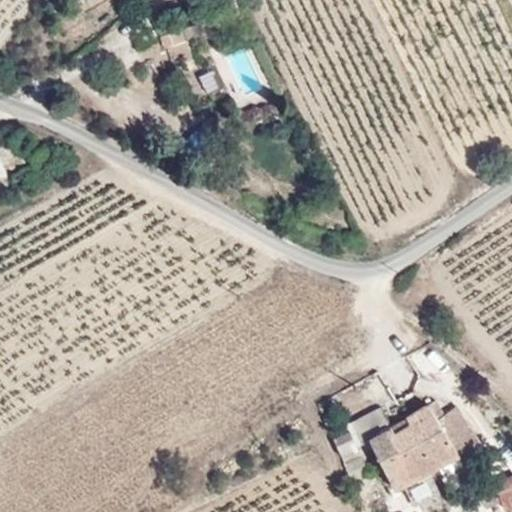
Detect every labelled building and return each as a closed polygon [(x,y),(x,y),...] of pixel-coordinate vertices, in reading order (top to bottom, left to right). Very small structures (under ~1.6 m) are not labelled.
[(186,29),(163,39),(170,55),(193,45),(186,29)] [(200,77),(206,94),(219,89),(212,72),(200,77)] [(392,421),(417,465),(462,442),(443,399),(428,406),(418,394),(387,410),(392,421)] [(350,402),(333,411),(343,433),(356,427),(363,423),(350,402)] [(319,417),(329,440),(343,433),(333,411),(319,417)] [(379,485),(417,465),(392,421),(375,426),(371,419),(363,423),(356,427),(379,485)] [(495,495),(511,487),(511,467),(490,480),(495,495)] [(469,492),(477,499),(482,508),(495,495),(490,480),(469,492)] [(410,490),(417,503),(432,495),(426,482),(410,490)] [(511,498),(511,487),(495,495),(499,505),(511,498)]
